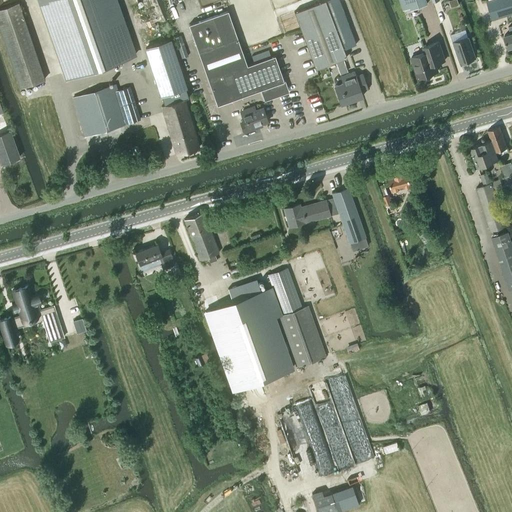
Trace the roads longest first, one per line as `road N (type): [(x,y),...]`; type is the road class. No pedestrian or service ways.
road 1 (unclassified): [(0,220),(511,70)]
road 2 (tertiary): [(0,258),(511,112)]
